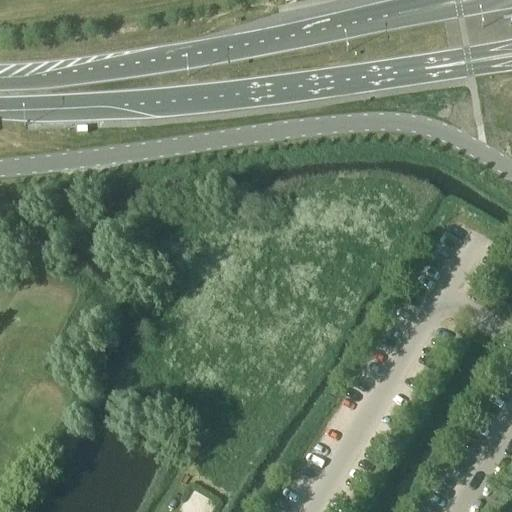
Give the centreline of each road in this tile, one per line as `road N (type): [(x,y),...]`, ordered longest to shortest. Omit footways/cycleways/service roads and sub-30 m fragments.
road 1 (unclassified): [(511,172),(458,140),(408,123),(373,122),(0,168)]
road 2 (primary): [(0,106),(260,93),(467,64)]
road 3 (primary): [(456,2),(236,51),(0,83)]
